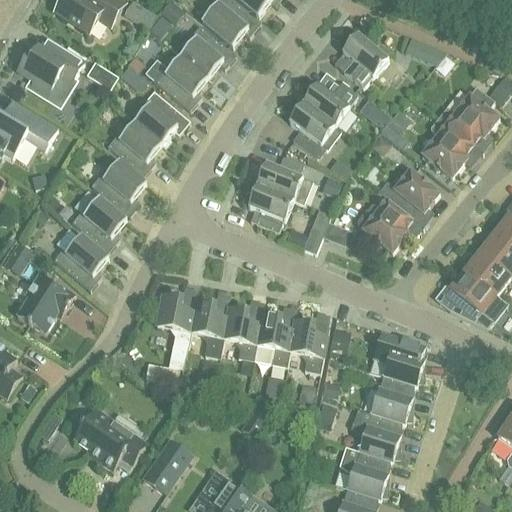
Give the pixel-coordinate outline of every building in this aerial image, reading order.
[(85,0),(66,0),(56,16),(90,37),(100,23),(112,30),(126,8),(112,0),(96,0),(94,5),(85,0)] [(246,38),(251,42),(262,29),(228,0),(218,0),(214,5),(218,9),(203,27),(234,52),(246,38)] [(286,0),(234,0),(260,21),(272,7),(277,11),(286,0)] [(183,13),(172,5),(164,16),(174,24),(183,13)] [(182,61),(210,84),(221,70),(226,75),(238,61),(201,30),(193,40),(197,44),(182,61)] [(374,83),(390,64),(360,39),(344,57),(354,66),(345,77),(364,93),(373,82),(374,83)] [(34,51),(19,76),(35,86),(32,91),(48,101),(60,81),(72,89),(85,67),(48,44),(41,55),(34,51)] [(210,84),(182,61),(170,75),(158,65),(147,79),(155,85),(191,116),(203,102),(198,98),(210,84)] [(305,108),(337,132),(351,113),(348,110),(355,100),(337,87),(330,96),(319,89),(305,108)] [(496,106),(478,92),(471,99),(455,120),(447,112),(439,122),(451,132),(469,147),(477,137),(485,143),(501,123),(490,114),(496,106)] [(151,110),(136,127),(164,150),(175,137),(180,141),(192,127),(155,96),(147,106),(151,110)] [(0,159),(2,160),(4,158),(14,163),(26,143),(46,155),(59,134),(13,107),(3,122),(0,119),(0,159)] [(337,132),(305,108),(291,127),(301,135),(294,145),(312,158),(319,148),(323,151),(337,132)] [(431,132),(440,139),(424,159),(453,183),(469,163),(462,156),(469,147),(451,132),(439,122),(431,132)] [(164,150),(136,127),(121,144),(117,141),(109,151),(145,182),(157,168),(152,164),(164,150)] [(268,168),(259,190),(296,205),(305,183),(300,181),(305,170),(284,161),(280,173),(268,168)] [(148,189),(120,166),(105,184),(101,181),(93,191),(129,221),(141,207),(136,203),(148,189)] [(399,197),(391,207),(410,222),(417,212),(425,218),(441,198),(412,175),(396,195),(399,197)] [(296,205),(259,190),(250,212),(262,217),(257,228),(280,237),(285,226),(287,227),(296,205)] [(73,227),(110,258),(121,244),(116,240),(128,226),(101,203),(86,221),(82,217),(73,227)] [(410,222),(391,207),(383,217),(373,209),(359,226),(360,231),(394,258),(410,238),(402,232),(410,222)] [(317,259),(333,220),(320,215),(304,254),(317,259)] [(511,222),(496,240),(511,252),(511,222)] [(91,296),(103,282),(98,278),(110,263),(83,240),(68,258),(63,255),(55,265),(91,296)] [(511,252),(496,240),(482,258),(511,281),(511,280),(511,252)] [(33,258),(19,249),(6,270),(19,278),(33,258)] [(511,281),(482,258),(468,276),(498,299),(511,281)] [(498,299),(468,276),(453,294),(462,301),(451,315),(475,327),(498,299)] [(29,304),(18,321),(46,339),(57,322),(61,324),(77,300),(41,277),(25,301),(29,304)] [(196,316),(195,316),(182,314),(184,304),(164,300),(158,331),(170,333),(175,341),(174,350),(189,353),(193,338),(192,337),(196,316)] [(197,307),(195,316),(196,316),(192,337),(193,338),(203,340),(208,347),(206,361),(222,364),(225,344),(230,319),(229,319),(216,316),(217,311),(197,307)] [(230,313),(229,319),(230,319),(225,344),(236,346),(241,354),(240,363),(255,366),(258,350),(262,329),(261,329),(248,326),(250,317),(230,313)] [(263,319),(261,329),(262,329),(258,350),(269,352),(274,360),(273,369),(288,372),(291,357),(295,335),(294,335),(281,333),(283,323),(263,319)] [(296,326),(294,335),(295,335),(291,357),(302,359),(307,366),(306,376),(321,379),(330,332),(296,326)] [(416,390),(415,390),(418,391),(419,389),(425,389),(426,376),(423,375),(431,352),(397,341),(385,380),(416,390)] [(9,353),(0,347),(0,398),(8,404),(24,381),(13,373),(18,365),(6,357),(9,353)] [(146,387),(174,391),(177,392),(180,374),(149,368),(146,387)] [(385,380),(373,418),(403,428),(406,429),(407,427),(413,427),(414,414),(411,413),(414,404),(411,403),(415,390),(416,390),(385,380)] [(37,409),(48,393),(38,386),(27,401),(37,409)] [(272,420),(259,411),(243,434),(256,443),(272,420)] [(97,413),(86,430),(85,429),(83,431),(84,432),(75,444),(93,456),(90,460),(114,476),(119,469),(130,477),(149,449),(97,413)] [(403,428),(373,418),(359,414),(353,433),(365,441),(361,456),(391,465),(391,466),(394,467),(395,464),(401,465),(402,452),(399,451),(402,442),(399,441),(403,428)] [(511,423),(499,443),(511,451),(511,457),(508,464),(509,470),(511,472),(511,423)] [(171,444),(144,484),(167,500),(194,460),(171,444)] [(391,465),(361,456),(346,452),(341,471),(353,478),(348,494),(379,503),(379,504),(382,505),(383,502),(389,503),(390,490),(387,489),(390,480),(387,479),(391,466),(391,465)] [(144,484),(138,493),(165,511),(270,511),(232,486),(194,460),(167,500),(144,484)] [(348,494),(342,511),(376,511),(379,504),(379,503),(348,494)] [(495,511),(485,504),(479,511),(467,502),(459,511),(495,511)]
